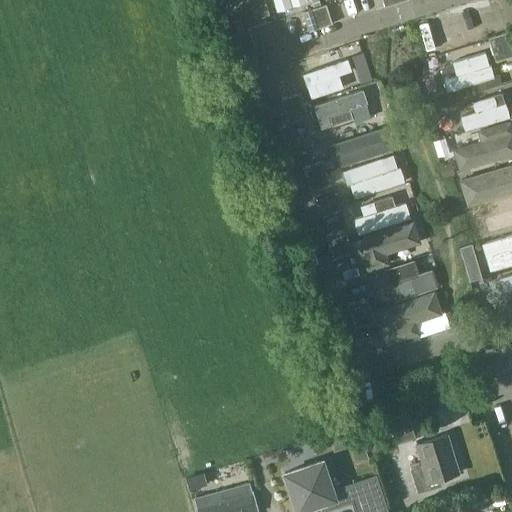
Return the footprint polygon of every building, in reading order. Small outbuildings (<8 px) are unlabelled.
[(252,0),(257,15),(270,10),(267,0),(252,0)] [(394,0),(381,0),(384,8),(396,4),(394,0)] [(325,5),(314,9),(320,29),(331,25),(325,5)] [(320,29),(314,9),(302,13),(309,33),(320,29)] [(255,49),(248,30),(235,34),(241,54),(255,49)] [(511,44),(507,32),(506,33),(488,38),(492,50),(511,44)] [(511,57),(511,47),(511,44),(492,50),(496,62),(511,57)] [(444,75),(448,89),(496,74),(488,48),(454,59),(458,71),(444,75)] [(362,53),(361,53),(351,56),(360,83),(370,80),(371,79),(362,53)] [(347,56),(305,70),(313,94),(345,84),(341,71),(351,68),(347,56)] [(312,102),(320,127),(349,118),(345,108),(369,100),(364,86),(312,102)] [(461,109),(466,124),(509,111),(504,95),(497,98),(495,90),(473,97),(475,105),(461,109)] [(423,97),(422,97),(425,106),(426,106),(433,103),(445,100),(442,91),(430,95),(423,97)] [(303,105),(299,93),(280,99),(284,111),(303,105)] [(307,116),(303,105),(284,111),(288,122),(307,116)] [(328,137),(337,164),(395,145),(386,118),(328,137)] [(511,125),(453,143),(460,166),(511,150),(511,125)] [(350,179),(355,195),(405,179),(395,148),(342,165),(347,181),(350,179)] [(511,159),(461,175),(470,202),(511,189),(511,159)] [(325,174),(321,162),(303,168),(307,180),(325,174)] [(329,186),(325,174),(307,180),(311,192),(329,186)] [(484,216),(490,233),(511,226),(511,192),(497,197),(501,211),(484,216)] [(354,212),(359,228),(411,213),(406,196),(377,205),(375,196),(360,200),(363,209),(354,212)] [(353,237),(361,260),(366,258),(369,266),(391,259),(388,251),(419,240),(412,218),(353,237)] [(347,242),(343,230),(325,236),(329,248),(347,242)] [(511,232),(486,240),(494,268),(511,262),(511,232)] [(352,254),(347,242),(329,248),(334,260),(352,254)] [(481,278),(472,245),(464,247),(460,248),(469,279),(470,281),(481,278)] [(387,267),(396,296),(438,283),(429,254),(387,267)] [(511,270),(503,273),(511,301),(511,300),(511,270)] [(383,330),(441,311),(434,290),(376,309),(383,330)] [(348,305),(352,317),(370,311),(366,299),(348,305)] [(352,317),(356,328),(374,322),(370,311),(352,317)] [(385,433),(413,425),(408,411),(381,420),(385,433)] [(381,420),(363,425),(372,452),(389,446),(385,433),(381,420)] [(417,444),(424,466),(411,470),(419,493),(443,486),(441,479),(460,473),(448,435),(417,444)] [(297,511),(333,499),(336,506),(352,500),(355,511),(387,511),(376,476),(332,490),(322,460),(284,473),(297,511)] [(255,511),(248,483),(220,491),(193,498),(197,511),(255,511)]
